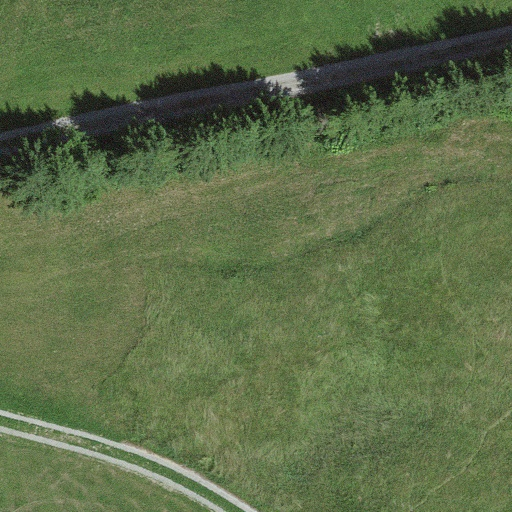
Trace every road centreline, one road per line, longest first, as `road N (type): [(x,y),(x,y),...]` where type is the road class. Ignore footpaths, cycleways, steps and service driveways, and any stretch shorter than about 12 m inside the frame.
road 1 (track): [(511,34),(0,148)]
road 2 (track): [(0,424),(150,466),(229,511)]
